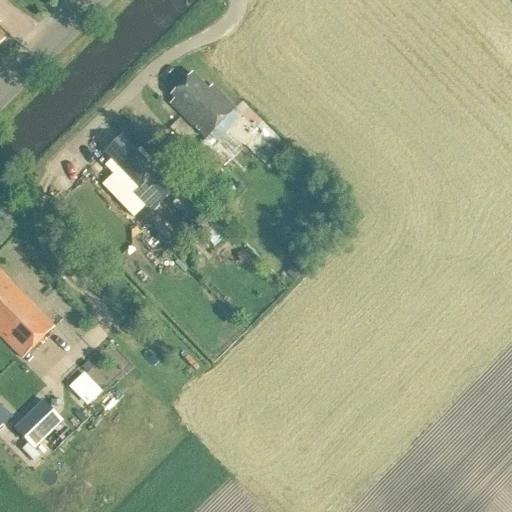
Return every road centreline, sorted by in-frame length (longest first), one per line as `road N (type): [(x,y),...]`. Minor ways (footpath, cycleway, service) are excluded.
road 1 (residential): [(234,0),(232,19),(166,59),(85,137)]
road 2 (tertiary): [(0,86),(90,0)]
